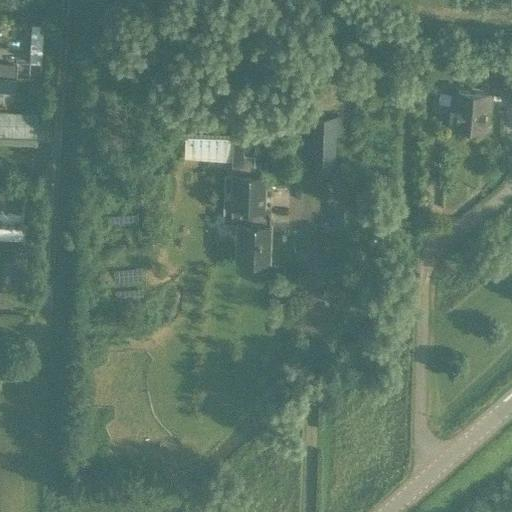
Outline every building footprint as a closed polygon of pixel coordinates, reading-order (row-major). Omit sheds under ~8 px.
[(31,24),(29,62),(41,63),(43,25),(31,24)] [(511,64),(504,64),(501,98),(511,98),(511,64)] [(454,126),(482,129),(486,94),(454,91),(452,108),(456,109),(454,126)] [(38,112),(0,111),(0,136),(37,137),(38,112)] [(341,135),(342,116),(342,115),(304,115),(303,134),(309,135),(308,177),(334,178),(336,136),(341,135)] [(185,130),(184,160),(232,160),(232,137),(233,132),(185,130)] [(237,225),(236,255),(237,256),(239,259),(241,261),(245,261),(248,259),(250,256),(268,257),(270,206),(263,206),(264,176),(256,175),(256,150),(243,149),(243,137),(232,137),(232,160),(231,174),(230,224),(237,225)] [(336,199),(334,228),(362,230),(363,200),(336,199)] [(109,217),(110,230),(138,228),(137,215),(109,217)] [(0,226),(0,239),(25,240),(25,228),(0,226)] [(15,252),(14,291),(28,291),(29,252),(15,252)] [(113,272),(114,285),(142,283),(141,269),(113,272)] [(114,290),(115,305),(144,303),(143,289),(114,290)]
